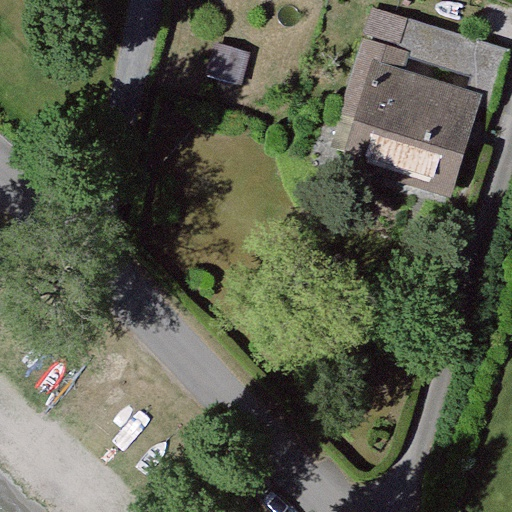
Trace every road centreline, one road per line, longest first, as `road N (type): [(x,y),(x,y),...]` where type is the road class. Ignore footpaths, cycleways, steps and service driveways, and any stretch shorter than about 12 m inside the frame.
road 1 (residential): [(0,188),(336,511)]
road 2 (residential): [(401,511),(511,138)]
